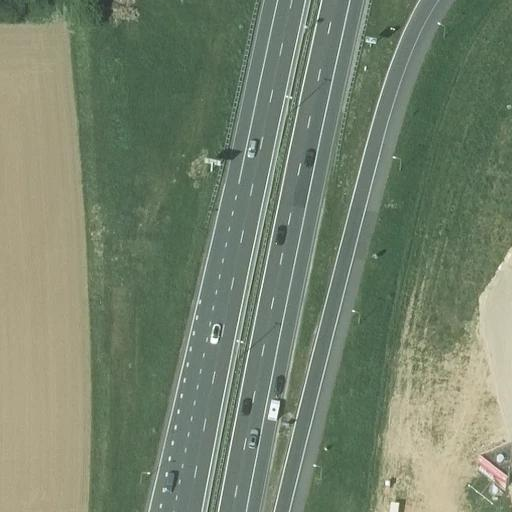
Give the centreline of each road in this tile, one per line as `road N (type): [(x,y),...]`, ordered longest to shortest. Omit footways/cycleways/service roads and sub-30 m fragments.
road 1 (motorway): [(282,511),(373,144),(399,62),(430,0)]
road 2 (motorway): [(283,0),(179,511)]
road 3 (motorway): [(239,511),(342,0)]
